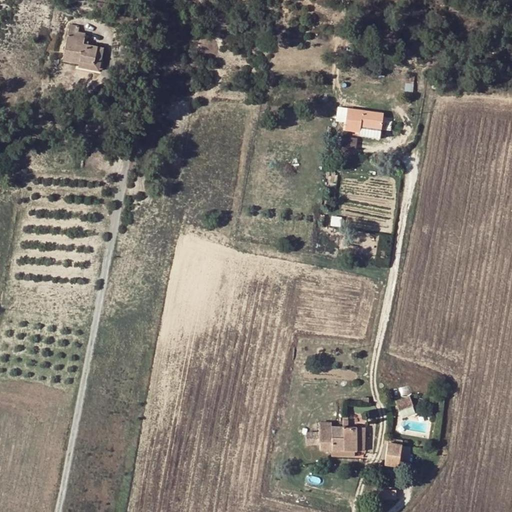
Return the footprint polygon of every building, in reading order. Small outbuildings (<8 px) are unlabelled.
[(95,59),(102,60),(104,47),(84,43),(86,33),(79,32),(80,27),(70,24),(61,60),(79,64),(94,68),(95,59)] [(224,25),(216,24),(216,32),(223,33),(224,25)] [(94,68),(79,64),(78,68),(99,72),(102,60),(95,59),(94,68)] [(360,126),(381,129),(383,113),(348,109),(345,131),(359,133),(360,126)] [(381,129),(360,126),(359,133),(358,136),(379,139),(381,129)] [(355,139),(341,137),(339,152),(353,154),(355,139)] [(410,397),(395,402),(399,413),(414,407),(410,397)] [(319,422),(319,452),(331,452),(332,437),(343,438),(344,427),(332,428),(332,422),(319,422)] [(332,437),(331,452),(342,452),(358,452),(358,443),(365,443),(365,430),(358,431),(358,427),(344,427),(343,438),(332,437)] [(399,469),(399,466),(402,446),(402,445),(388,443),(385,466),(399,469)] [(399,466),(408,467),(411,448),(402,446),(399,466)] [(377,501),(396,500),(396,491),(377,491),(377,501)]
